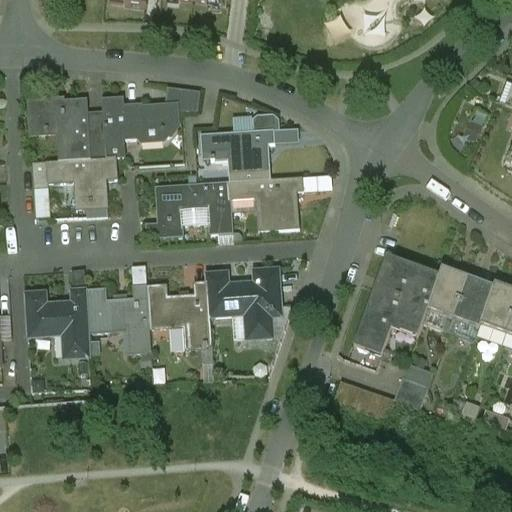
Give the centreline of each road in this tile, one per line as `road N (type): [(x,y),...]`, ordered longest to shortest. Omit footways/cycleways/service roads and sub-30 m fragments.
road 1 (residential): [(11,56),(210,76),(267,91),(380,144)]
road 2 (residential): [(335,248),(17,263)]
road 3 (residential): [(257,511),(335,248)]
road 4 (residential): [(17,263),(11,56)]
road 5 (residential): [(380,144),(424,93),(511,17)]
road 6 (residential): [(380,144),(511,230)]
road 7 (residential): [(21,395),(17,263)]
